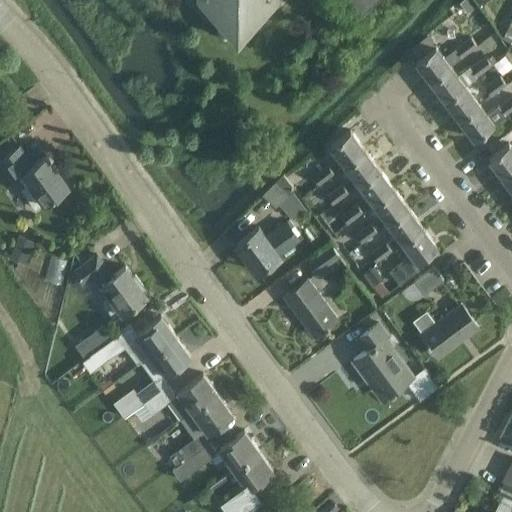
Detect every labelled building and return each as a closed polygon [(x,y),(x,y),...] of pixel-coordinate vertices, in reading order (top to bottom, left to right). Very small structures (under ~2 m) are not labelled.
[(198,0),(237,40),(277,1),(277,0),(198,0)] [(344,0),(358,14),(372,0),(344,0)] [(470,0),(462,0),(459,2),(468,13),(475,7),(470,0)] [(430,80),(451,65),(477,45),(471,36),(444,56),(436,45),(416,60),(430,80)] [(451,65),(430,80),(445,99),(465,84),(476,77),(491,65),(485,56),(459,76),(451,65)] [(491,96),(506,84),(500,76),(484,88),(491,96)] [(465,84),(445,99),(460,119),(480,103),(465,84)] [(480,103),(460,119),(474,138),(495,123),(493,121),(511,107),(511,94),(499,104),(498,103),(486,112),(480,103)] [(330,145),(345,164),(365,149),(350,130),(330,145)] [(511,145),(510,142),(489,158),(503,177),(511,170),(511,145)] [(0,205),(21,190),(35,209),(67,186),(67,185),(65,186),(49,164),(51,163),(46,155),(29,167),(24,160),(28,158),(19,146),(0,159),(0,205)] [(379,169),(365,149),(345,164),(359,184),(379,169)] [(312,176),(318,185),(333,173),(327,165),(312,176)] [(359,184),(374,203),(394,188),(379,169),(359,184)] [(511,170),(503,177),(511,188),(511,170)] [(283,173),(263,193),(275,205),(293,187),(283,173)] [(326,195),(333,204),(348,193),(341,184),(326,195)] [(408,207),(394,188),(374,203),(388,222),(408,207)] [(341,215),(348,223),(362,212),(356,203),(341,215)] [(422,226),(408,207),(388,222),(397,234),(385,243),(384,242),(370,254),(376,262),(403,241),(402,241),(422,226)] [(256,272),(272,260),(279,255),(278,253),(298,238),(286,222),(266,237),(259,226),(236,243),(256,272)] [(355,235),(361,243),(377,231),(371,223),(355,235)] [(437,246),(422,226),(402,241),(403,241),(411,252),(388,269),(399,284),(423,267),(418,261),(437,246)] [(18,234),(9,258),(24,264),(34,241),(18,234)] [(317,272),(340,255),(331,245),(309,261),(317,272)] [(97,254),(81,266),(74,271),(82,282),(91,276),(100,288),(102,287),(111,298),(103,304),(113,318),(146,294),(125,266),(109,278),(103,269),(106,266),(97,254)] [(362,272),(372,286),(383,278),(373,264),(362,272)] [(23,265),(16,270),(24,280),(31,275),(23,265)] [(443,279),(433,265),(414,280),(424,294),(443,279)] [(308,277),(300,283),(284,295),(313,335),(338,317),(308,277)] [(461,303),(420,332),(438,356),(478,327),(461,303)] [(124,345),(131,355),(135,352),(141,360),(152,353),(175,335),(161,315),(134,334),(129,327),(83,362),(90,370),(124,345)] [(379,322),(375,325),(359,337),(367,348),(353,359),(364,373),(367,371),(385,395),(412,375),(384,337),(388,334),(379,322)] [(104,323),(89,334),(99,346),(114,335),(104,323)] [(190,356),(175,335),(152,353),(166,373),(190,356)] [(166,402),(179,420),(217,393),(203,373),(176,392),(177,394),(174,397),(166,387),(144,404),(151,414),(166,402)] [(108,376),(98,383),(103,390),(113,383),(108,376)] [(144,404),(166,387),(159,377),(136,394),(144,404)] [(113,383),(103,390),(106,393),(115,386),(113,383)] [(179,420),(194,440),(179,451),(186,461),(208,444),(201,435),(205,432),(232,413),(217,393),(179,420)] [(233,468),(259,450),(244,430),(219,448),(233,468)] [(215,454),(208,444),(186,461),(173,471),(180,480),(215,454)] [(246,486),(236,494),(224,503),(230,511),(247,511),(262,501),(251,486),(273,470),(259,450),(233,468),(246,486)] [(503,480),(511,484),(511,470),(509,469),(503,480)] [(511,484),(503,480),(497,491),(503,495),(493,511),(511,511),(510,510),(511,505),(511,484)]
